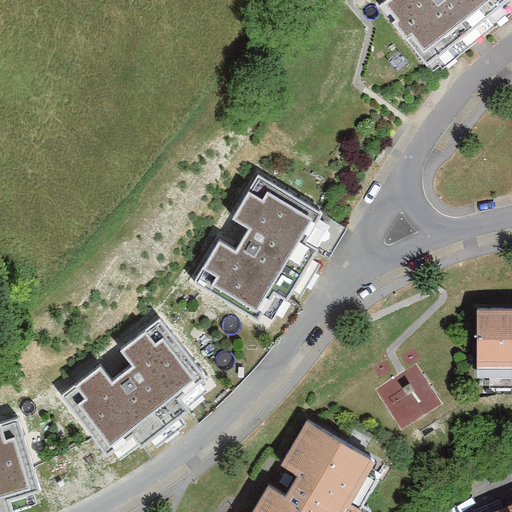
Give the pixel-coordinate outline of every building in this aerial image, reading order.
[(425,0),(385,0),(382,2),(437,72),(481,39),(511,14),(511,0),(429,0),(427,2),(425,0)] [(218,241),(193,281),(276,331),(293,303),(344,224),(260,173),(233,216),(256,230),(240,255),(218,241)] [(511,313),(477,314),(479,388),(511,387),(511,313)] [(104,370),(67,398),(97,436),(112,456),(136,438),(182,403),(211,381),(167,324),(129,353),(144,371),(120,390),(104,370)] [(398,412),(403,421),(440,400),(426,375),(411,383),(420,400),(398,412)] [(0,507),(9,504),(41,494),(33,469),(18,421),(0,427),(0,507)] [(355,511),(381,470),(308,426),(281,470),(303,483),(296,494),(289,506),(269,494),(258,511),(355,511)]
